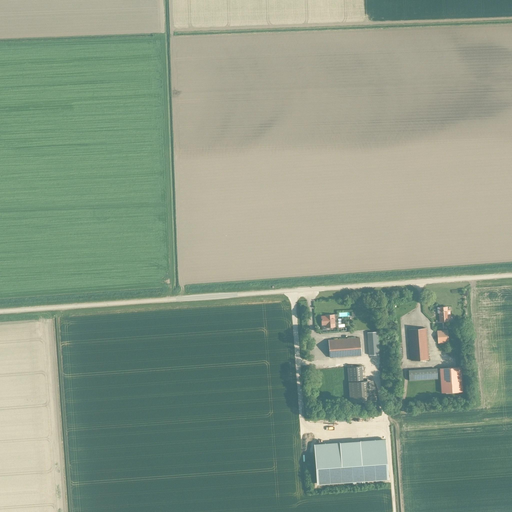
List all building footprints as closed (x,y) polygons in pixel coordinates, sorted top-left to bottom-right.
[(438,308),(437,308),(437,313),(439,313),(439,322),(447,321),(447,318),(450,318),(449,310),(447,310),(446,307),(446,306),(443,306),(443,307),(438,308)] [(337,315),(324,315),(324,316),(321,316),(321,325),(325,325),(325,328),(334,327),(337,327),(337,324),(338,324),(337,315)] [(408,330),(408,336),(410,361),(428,360),(426,328),(408,330)] [(378,355),(377,332),(367,333),(368,355),(378,355)] [(329,358),(360,356),(359,338),(328,340),(329,358)] [(347,368),(350,408),(374,406),(373,386),(363,387),(361,366),(347,368)] [(441,393),(462,392),(460,367),(439,369),(441,393)] [(409,381),(437,379),(436,369),(408,371),(409,381)] [(384,445),(315,450),(318,489),(387,484),(384,445)]
